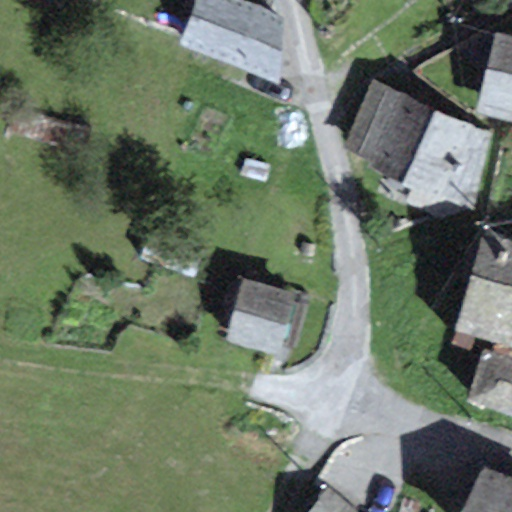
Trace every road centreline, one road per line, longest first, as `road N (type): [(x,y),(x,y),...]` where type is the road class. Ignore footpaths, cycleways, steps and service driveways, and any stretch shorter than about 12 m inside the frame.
road 1 (residential): [(511,457),(380,420),(347,391),(340,363),(352,274),(349,228),(286,0)]
road 2 (track): [(249,389),(0,348)]
